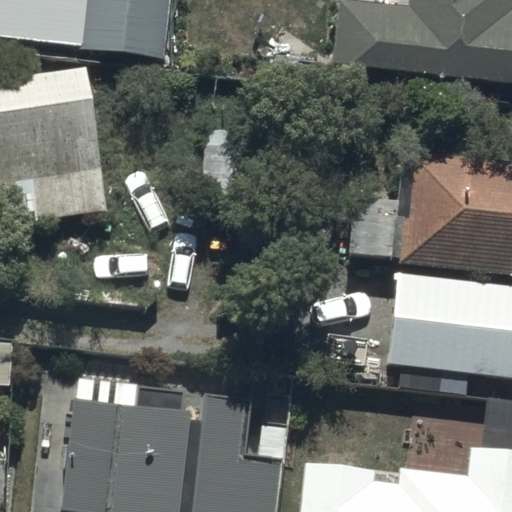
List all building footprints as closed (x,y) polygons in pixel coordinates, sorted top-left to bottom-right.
[(167,0),(0,0),(0,33),(162,50),(167,0)] [(511,74),(511,0),(336,0),(332,60),(511,74)] [(87,60),(0,72),(0,213),(36,209),(37,218),(108,208),(87,60)] [(263,127),(207,125),(204,199),(261,201),(263,127)] [(511,154),(407,146),(402,202),(350,197),(345,255),(511,269),(511,154)] [(511,279),(396,267),(384,378),(468,387),(470,363),(511,367),(511,279)] [(76,386),(74,401),(61,511),(271,511),(277,470),(237,466),(244,407),(202,402),(200,415),(180,413),(181,398),(76,386)] [(511,511),(511,444),(469,440),(467,466),(400,461),(399,479),(377,477),(378,463),(307,458),(301,511),(511,511)]
